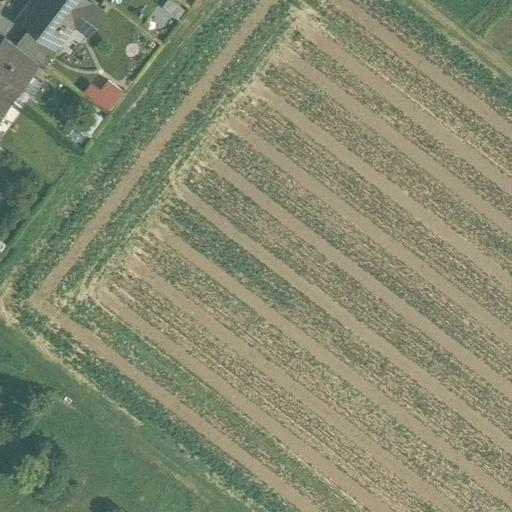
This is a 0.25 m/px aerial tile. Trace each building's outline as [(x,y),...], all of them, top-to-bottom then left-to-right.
[(84,0),(36,0),(21,20),(31,28),(52,45),(73,18),(90,31),(103,15),(84,0)] [(52,45),(31,28),(16,46),(38,62),(45,67),(59,50),(52,45)] [(16,46),(10,41),(1,53),(28,74),(38,62),(16,46)] [(1,53),(0,52),(0,92),(11,101),(31,76),(28,74),(1,53)] [(113,80),(95,102),(111,116),(129,93),(113,80)] [(0,115),(11,101),(0,92),(0,115)]
